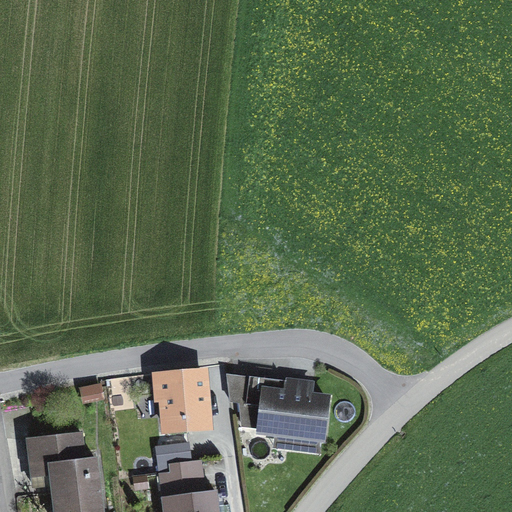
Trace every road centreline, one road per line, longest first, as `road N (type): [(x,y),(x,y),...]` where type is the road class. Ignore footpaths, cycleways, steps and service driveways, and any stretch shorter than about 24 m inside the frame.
road 1 (residential): [(411,411),(341,352),(307,343),(110,352),(0,379)]
road 2 (unclassified): [(318,511),(411,411)]
road 3 (unclassified): [(411,411),(511,330)]
